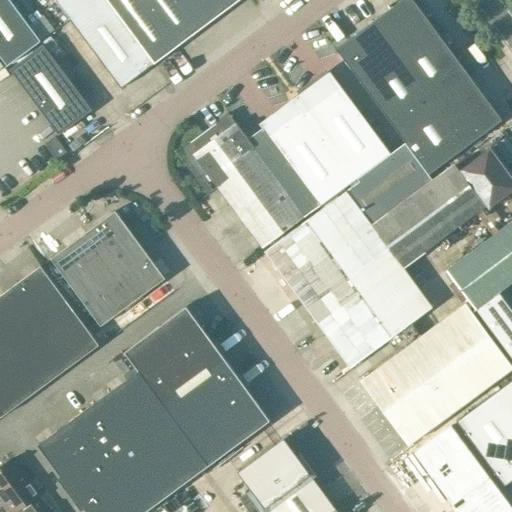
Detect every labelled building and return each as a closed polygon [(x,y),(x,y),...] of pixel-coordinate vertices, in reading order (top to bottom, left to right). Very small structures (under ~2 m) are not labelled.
[(41,40),(11,0),(0,0),(0,55),(8,65),(41,40)] [(121,87),(154,64),(107,0),(55,0),(69,19),(56,28),(69,45),(82,35),(121,87)] [(107,0),(154,64),(238,0),(107,0)] [(401,0),(336,48),(405,141),(429,173),(502,119),(413,0),(401,0)] [(59,134),(93,109),(44,43),(10,69),(59,134)] [(292,98),(354,180),(357,178),(391,153),(330,71),(292,98)] [(262,127),(248,138),(305,216),(321,205),(354,180),(292,99),(259,123),(262,127)] [(263,247),(305,216),(248,138),(236,122),(194,153),(263,247)] [(57,159),(60,156),(66,152),(55,136),(45,144),(57,159)] [(405,141),(391,153),(357,178),(359,181),(347,190),(371,223),(433,178),(429,173),(405,141)] [(511,190),(511,180),(488,148),(459,169),(487,207),(487,208),(511,190)] [(433,178),(371,223),(404,267),(487,207),(459,169),(454,163),(433,178)] [(371,223),(347,190),(265,250),(351,367),(433,306),(404,267),(371,223)] [(116,210),(51,257),(101,325),(166,277),(116,210)] [(511,219),(446,270),(477,310),(511,283),(511,219)] [(41,265),(0,295),(0,407),(5,414),(100,344),(41,265)] [(511,305),(502,292),(478,310),(502,342),(511,355),(511,305)] [(409,445),(511,369),(511,366),(465,302),(360,379),(409,445)] [(38,443),(88,511),(144,511),(271,419),(187,305),(125,351),(139,369),(38,443)] [(511,378),(456,420),(504,485),(511,479),(511,378)] [(511,511),(511,506),(449,426),(414,454),(453,507),(456,511),(511,511)] [(238,472),(267,511),(337,511),(284,439),(238,472)] [(0,495),(12,511),(53,511),(50,507),(48,508),(38,494),(40,493),(14,457),(0,467),(0,495)]
